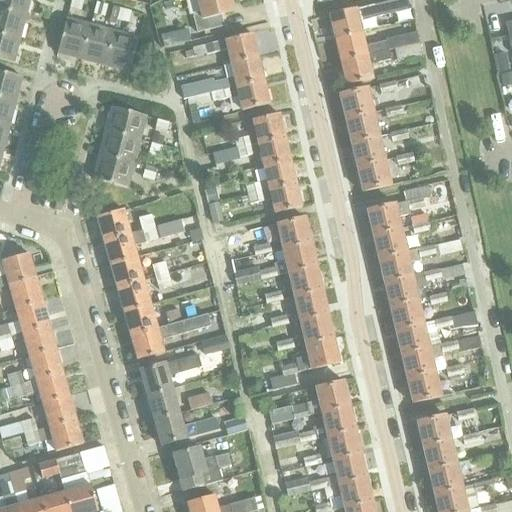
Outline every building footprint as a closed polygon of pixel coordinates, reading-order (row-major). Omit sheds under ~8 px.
[(0,0),(0,9),(26,15),(29,0),(0,0)] [(71,0),(70,8),(81,10),(83,0),(71,0)] [(230,0),(198,0),(202,14),(194,16),(198,34),(225,27),(222,15),(234,12),(230,0)] [(330,16),(336,40),(362,34),(359,22),(409,10),(406,0),(397,0),(356,10),(330,16)] [(96,3),(93,14),(104,17),(107,6),(96,3)] [(0,9),(0,34),(20,40),(26,15),(0,9)] [(119,9),(116,20),(128,23),(131,12),(119,9)] [(56,54),(81,61),(90,26),(65,19),(56,54)] [(81,61),(104,67),(114,32),(90,26),(81,61)] [(162,36),(165,47),(189,42),(186,30),(162,36)] [(114,32),(104,67),(130,73),(139,38),(114,32)] [(336,40),(341,63),(389,52),(395,50),(420,45),(417,33),(385,41),(385,43),(365,48),(362,34),(336,40)] [(20,40),(0,34),(0,59),(14,63),(20,40)] [(227,41),(192,49),(194,57),(229,50),(232,65),(260,58),(254,34),(227,41)] [(420,45),(395,50),(398,62),(422,56),(420,45)] [(389,52),(341,63),(347,87),(374,81),(370,65),(391,61),(389,52)] [(192,87),(182,90),(184,100),(188,99),(195,98),(265,81),(260,58),(232,65),(236,78),(214,83),(214,82),(192,87)] [(0,72),(0,97),(15,101),(21,78),(0,72)] [(271,105),(265,81),(195,98),(188,99),(189,106),(202,102),(203,104),(218,100),(218,102),(240,96),(244,111),(271,105)] [(396,82),(379,86),(381,95),(398,91),(396,82)] [(340,97),(346,121),(374,114),(368,90),(340,97)] [(0,97),(0,122),(9,125),(15,101),(0,97)] [(404,115),(401,106),(385,110),(387,119),(404,115)] [(111,108),(105,132),(140,141),(146,117),(111,108)] [(379,139),(379,137),(374,114),(346,121),(352,145),(379,139)] [(259,143),(286,137),(281,115),(254,121),(259,143)] [(158,119),(155,131),(167,134),(170,122),(158,119)] [(0,148),(3,149),(9,125),(0,122),(0,148)] [(406,130),(391,133),(391,135),(393,143),(394,142),(409,139),(407,131),(406,130)] [(105,132),(99,155),(134,165),(140,141),(105,132)] [(235,140),(237,148),(251,145),(249,137),(235,140)] [(292,162),(286,137),(259,143),(251,145),(237,148),(239,158),(262,153),(265,168),(292,162)] [(379,139),(352,145),(358,169),(385,163),(379,139)] [(152,143),(149,155),(161,158),(164,146),(152,143)] [(216,166),(235,162),(233,151),(214,155),(216,166)] [(414,163),(412,153),(396,157),(398,166),(414,163)] [(134,165),(99,155),(92,180),(127,189),(134,165)] [(246,186),(249,197),(298,185),(292,162),(265,168),(268,181),(246,186)] [(385,163),(358,169),(363,193),(391,187),(385,163)] [(146,167),(143,178),(155,181),(158,170),(146,167)] [(209,174),(201,176),(203,183),(211,181),(209,174)] [(298,185),(249,197),(250,204),(251,205),(273,200),(276,215),(303,208),(298,185)] [(368,212),(374,236),(401,229),(398,217),(411,214),(410,211),(426,207),(424,200),(431,198),(428,185),(404,191),(407,203),(368,212)] [(249,197),(242,198),(244,205),(250,204),(249,197)] [(224,222),(219,203),(209,205),(213,224),(224,222)] [(125,211),(98,218),(105,243),(131,235),(125,211)] [(428,214),(411,218),(415,235),(431,231),(428,214)] [(153,215),(139,219),(143,231),(156,227),(153,215)] [(283,251),(312,244),(306,218),(277,225),(280,237),(269,240),(270,244),(254,248),(256,257),(283,250),(283,251)] [(105,243),(111,266),(138,258),(135,247),(184,232),(181,220),(156,227),(143,231),(105,243)] [(226,238),(229,250),(266,241),(263,229),(226,238)] [(374,236),(379,260),(407,253),(401,229),(374,236)] [(379,260),(385,284),(412,277),(409,264),(422,261),(421,258),(437,254),(437,257),(463,251),(460,240),(435,246),(434,245),(418,249),(419,250),(407,253),(379,260)] [(312,244),(283,251),(286,262),(275,264),(276,268),(260,271),(259,267),(234,273),(237,286),(289,274),(289,275),(318,269),(312,244)] [(9,287),(36,279),(29,255),(0,263),(0,289),(9,287)] [(111,266),(118,290),(145,282),(138,258),(111,266)] [(153,266),(156,279),(187,269),(170,274),(166,262),(153,266)] [(385,284),(391,308),(418,301),(415,289),(428,286),(427,282),(441,279),(442,281),(464,276),(461,266),(439,271),(439,269),(425,273),(425,274),(412,277),(385,284)] [(187,269),(156,279),(160,290),(195,280),(191,268),(187,269)] [(289,275),(294,298),(323,292),(318,269),(289,275)] [(16,310),(43,302),(36,279),(9,287),(16,310)] [(118,290),(125,313),(151,305),(145,282),(118,290)] [(281,291),(265,295),(267,305),(284,301),(281,291)] [(294,298),(300,322),(329,315),(323,292),(294,298)] [(446,294),(427,298),(429,307),(448,303),(446,294)] [(391,308),(397,332),(424,325),(418,301),(391,308)] [(22,334),(49,326),(43,302),(16,310),(19,323),(9,326),(8,324),(0,326),(0,340),(12,337),(11,336),(22,333),(22,334)] [(125,313),(131,337),(158,329),(151,305),(125,313)] [(166,313),(170,326),(183,322),(179,309),(166,313)] [(452,326),(453,331),(477,326),(474,313),(450,319),(450,317),(435,321),(437,330),(452,326)] [(158,329),(131,337),(138,361),(165,353),(162,341),(212,326),(208,315),(158,329)] [(289,324),(287,315),(270,319),(269,316),(251,320),(254,333),(272,329),(272,328),(289,324)] [(300,322),(306,347),(335,340),(329,315),(300,322)] [(397,332),(402,356),(430,349),(429,348),(424,325),(397,332)] [(29,357),(56,350),(49,326),(22,334),(29,357)] [(0,352),(15,349),(12,337),(0,340),(0,352)] [(203,344),(206,356),(230,350),(227,337),(210,342),(203,344)] [(408,380),(435,373),(432,360),(444,357),(443,354),(459,350),(460,353),(482,348),(480,337),(457,343),(457,341),(441,345),(429,348),(430,349),(402,356),(408,380)] [(335,340),(306,347),(308,356),(296,359),(298,365),(283,368),(285,376),(272,379),(274,391),(297,386),(294,373),(312,369),(312,371),(341,364),(335,340)] [(276,343),(278,352),(295,348),(293,340),(276,343)] [(36,381),(63,373),(56,350),(29,357),(36,381)] [(141,372),(149,398),(173,391),(169,377),(202,367),(199,356),(141,372)] [(446,369),(449,378),(465,374),(463,365),(446,369)] [(0,390),(12,387),(12,388),(25,384),(21,372),(0,377),(0,390)] [(43,404),(69,397),(63,373),(36,381),(43,404)] [(435,373),(408,380),(414,404),(441,398),(435,373)] [(322,413),(351,406),(345,383),(316,390),(319,401),(270,412),(273,425),(322,413)] [(25,384),(12,388),(15,399),(28,396),(25,384)] [(149,398),(155,422),(180,415),(173,391),(149,398)] [(188,399),(192,411),(213,405),(209,393),(188,399)] [(49,427),(76,420),(69,397),(43,404),(49,427)] [(277,450),(328,438),(327,437),(356,431),(351,406),(322,413),(325,425),(273,437),(277,450)] [(473,410),(457,414),(459,421),(461,421),(475,418),(473,410)] [(180,415),(155,422),(162,447),(187,440),(187,439),(219,430),(216,418),(183,427),(180,415)] [(446,416),(418,423),(424,447),(452,440),(446,416)] [(243,418),(242,418),(236,420),(225,423),(229,437),(247,431),(243,418)] [(0,429),(3,440),(25,434),(38,431),(35,419),(22,422),(0,429)] [(38,431),(25,434),(28,446),(53,440),(56,452),(83,444),(76,420),(49,427),(38,431)] [(327,437),(328,438),(333,461),(362,454),(356,431),(327,437)] [(479,433),(463,437),(465,446),(481,442),(479,433)] [(452,440),(424,447),(430,471),(458,465),(458,464),(452,440)] [(193,478),(196,489),(218,484),(224,482),(220,470),(233,467),(229,454),(205,461),(201,449),(174,456),(181,481),(193,478)] [(488,457),(490,467),(511,462),(511,461),(510,452),(488,457)] [(60,475),(65,493),(70,511),(97,511),(98,511),(91,486),(87,473),(80,475),(77,466),(84,464),(81,454),(56,460),(60,475)] [(362,454),(333,461),(339,485),(368,478),(362,454)] [(304,459),(305,467),(322,464),(320,455),(304,459)] [(430,471),(435,496),(463,489),(463,488),(460,476),(470,474),(470,470),(487,466),(485,457),(467,461),(468,462),(458,464),(458,465),(430,471)] [(43,479),(60,475),(56,460),(39,465),(43,479)] [(19,511),(44,511),(41,500),(30,503),(24,481),(31,478),(29,468),(9,474),(11,482),(19,511)] [(308,478),(286,484),(289,497),(327,488),(325,480),(325,479),(309,483),(308,478)] [(332,511),(345,509),(345,510),(373,502),(368,478),(339,485),(341,496),(330,498),(332,503),(315,507),(316,511),(332,511)] [(463,489),(435,496),(439,511),(468,511),(469,511),(479,510),(479,509),(480,508),(477,497),(476,494),(493,490),(491,481),(474,485),(474,486),(463,488),(463,489)] [(8,510),(0,511),(19,511),(11,482),(1,485),(8,510)] [(99,487),(106,511),(126,511),(118,482),(99,487)] [(188,504),(189,511),(258,511),(259,511),(258,510),(255,499),(219,509),(216,497),(221,496),(218,484),(196,489),(199,501),(188,504)] [(41,500),(44,511),(70,511),(65,493),(41,500)] [(468,511),(511,511),(511,501),(480,508),(479,509),(479,510),(469,511),(468,511)] [(375,511),(373,502),(345,510),(345,511),(375,511)]
